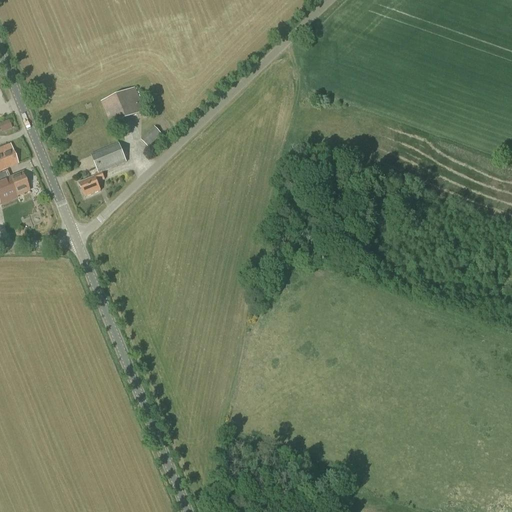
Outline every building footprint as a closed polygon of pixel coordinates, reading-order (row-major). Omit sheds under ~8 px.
[(135,89),(101,103),(111,126),(145,112),(135,89)] [(154,127),(141,141),(148,148),(162,135),(154,127)] [(94,175),(95,178),(79,184),(85,199),(101,192),(97,183),(105,180),(102,174),(127,163),(119,144),(91,155),(98,174),(94,175)] [(0,172),(6,170),(18,165),(10,145),(0,149),(0,172)] [(6,170),(0,172),(0,174),(2,180),(0,180),(0,192),(5,204),(17,199),(16,197),(29,192),(22,174),(9,179),(6,170)]
